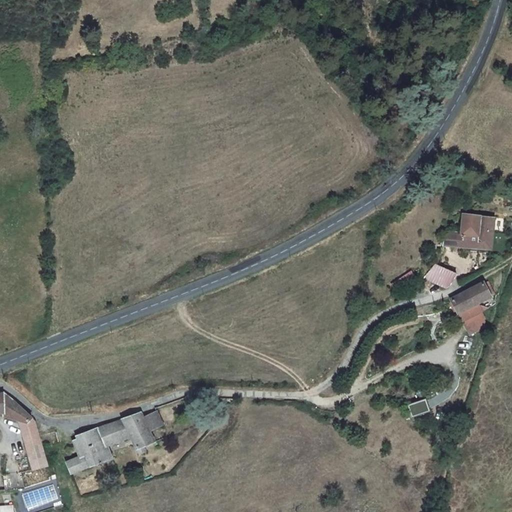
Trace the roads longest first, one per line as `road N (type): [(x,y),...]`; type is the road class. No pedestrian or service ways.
road 1 (tertiary): [(0,364),(276,255),(382,194),(435,135),(498,0)]
road 2 (unclassified): [(0,388),(44,419),(76,421),(184,392),(310,393),(340,368),(380,313),(452,290)]
